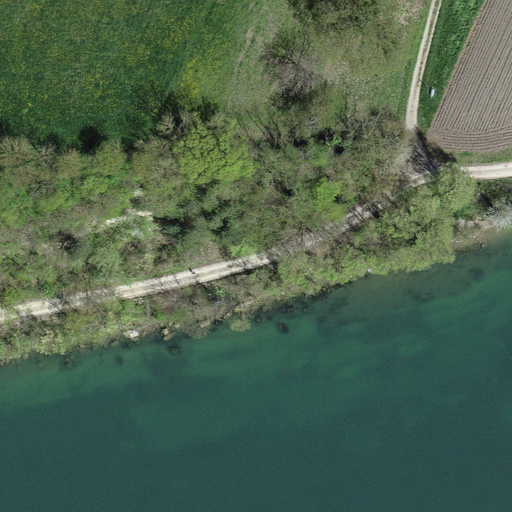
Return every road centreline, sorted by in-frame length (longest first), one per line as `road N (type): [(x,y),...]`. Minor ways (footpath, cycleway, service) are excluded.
road 1 (track): [(0,312),(305,237),(419,185)]
road 2 (track): [(419,185),(412,116),(437,0)]
